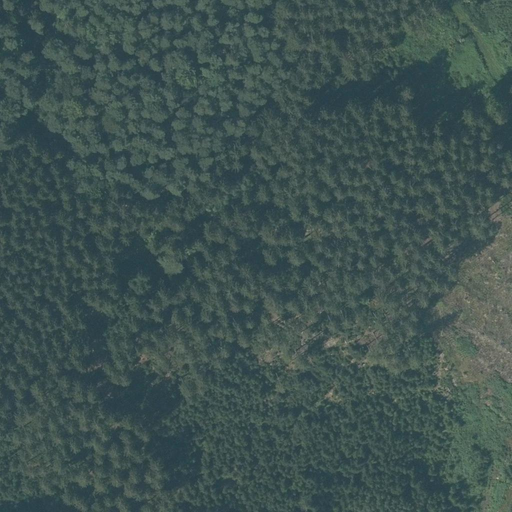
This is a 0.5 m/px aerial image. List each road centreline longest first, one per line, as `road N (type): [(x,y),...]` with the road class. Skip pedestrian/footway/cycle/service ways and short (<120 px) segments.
road 1 (track): [(0,218),(171,207),(248,229),(314,231),(378,217),(464,169)]
road 2 (track): [(0,206),(102,178),(133,158),(265,0)]
road 3 (track): [(511,498),(479,409),(401,277),(378,217)]
